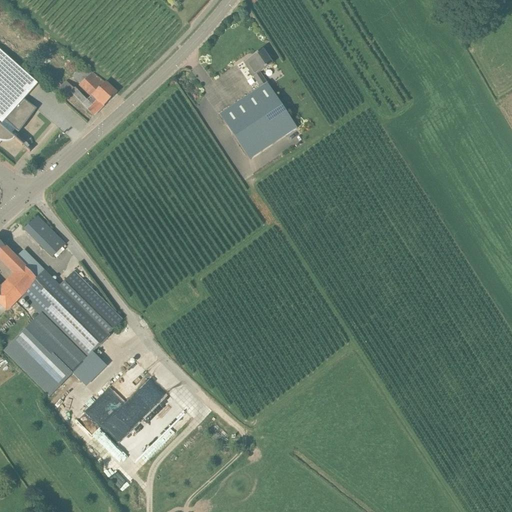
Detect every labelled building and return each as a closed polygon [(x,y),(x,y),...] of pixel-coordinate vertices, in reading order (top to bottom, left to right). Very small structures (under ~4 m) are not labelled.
[(0,143),(8,133),(22,146),(23,145),(8,132),(11,128),(19,133),(37,109),(24,100),(38,84),(0,50),(0,143)] [(272,64),(263,50),(244,63),(261,88),(267,84),(260,73),(272,64)] [(56,92),(63,99),(70,92),(94,117),(117,94),(105,83),(92,73),(82,66),(72,76),(80,84),(97,100),(92,105),(74,88),(73,90),(66,83),(62,87),(56,81),(54,82),(51,79),(48,82),(57,91),(56,92)] [(220,115),(250,160),(297,129),(267,84),(220,115)] [(0,242),(0,302),(7,310),(20,296),(21,295),(36,280),(20,263),(0,242)] [(21,295),(20,296),(85,361),(109,336),(108,335),(123,320),(73,269),(57,285),(28,255),(20,263),(36,280),(21,295)] [(123,378),(88,407),(99,420),(90,427),(93,430),(137,395),(123,378)] [(120,442),(136,459),(160,436),(144,419),(120,442)]
